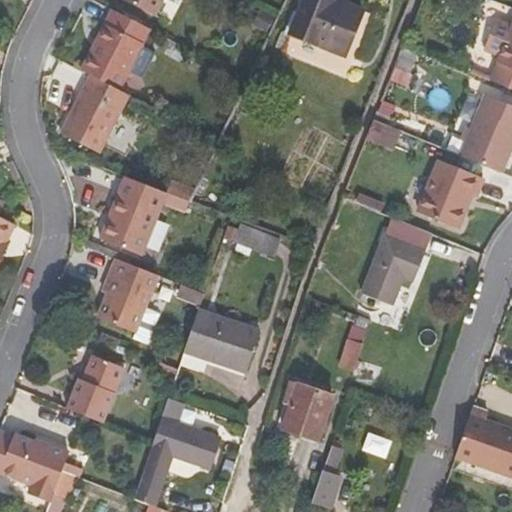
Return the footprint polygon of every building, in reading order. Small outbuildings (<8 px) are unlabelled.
[(124,0),(156,17),(164,0),(124,0)] [(335,0),(304,0),(290,35),(345,56),(363,11),(335,0)] [(113,9),(82,71),(90,75),(121,91),(152,29),(113,9)] [(500,55),(490,80),(511,88),(511,25),(497,19),(485,49),(500,55)] [(419,52),(403,46),(395,68),(410,74),(419,52)] [(100,153),(130,95),(121,91),(90,75),(61,133),(100,153)] [(511,106),(484,95),(461,156),(505,173),(511,154),(511,106)] [(401,132),(373,121),(366,138),(394,149),(401,132)] [(418,211),(457,228),(472,196),(475,197),(483,180),(440,161),(418,211)] [(190,202),(167,193),(125,176),(100,239),(142,256),(162,205),(185,214),(190,202)] [(384,204),(358,194),(355,203),(381,214),(384,204)] [(0,265),(3,259),(0,256),(0,254),(8,240),(15,225),(0,217),(0,265)] [(386,235),(402,242),(426,252),(433,235),(392,218),(386,235)] [(280,239),(240,223),(233,243),(274,258),(280,239)] [(413,281),(426,252),(402,242),(386,235),(363,293),(392,305),(404,277),(413,281)] [(11,244),(8,240),(0,254),(0,256),(3,259),(11,244)] [(137,333),(159,276),(116,258),(109,275),(102,292),(107,295),(98,318),(137,333)] [(182,295),(202,303),(205,294),(185,286),(182,295)] [(144,319),(156,324),(165,304),(153,299),(144,319)] [(260,330),(199,309),(184,353),(246,373),(260,330)] [(357,328),(367,332),(371,321),(360,317),(357,328)] [(78,380),(66,409),(104,424),(126,369),(92,355),(82,380),(78,380)] [(334,396),(298,384),(283,427),(318,440),(334,396)] [(488,412),(474,406),(467,426),(456,458),(511,477),(511,428),(486,419),(488,412)] [(218,437),(162,417),(134,499),(154,506),(172,457),(207,469),(218,437)] [(14,437),(0,431),(0,430),(0,476),(1,474),(31,485),(28,494),(51,503),(53,495),(63,472),(70,453),(37,440),(36,442),(15,434),(14,437)] [(369,433),(364,449),(388,456),(393,440),(369,433)] [(63,472),(53,495),(66,501),(76,477),(63,472)] [(343,479),(321,473),(311,502),(332,509),(343,479)]
